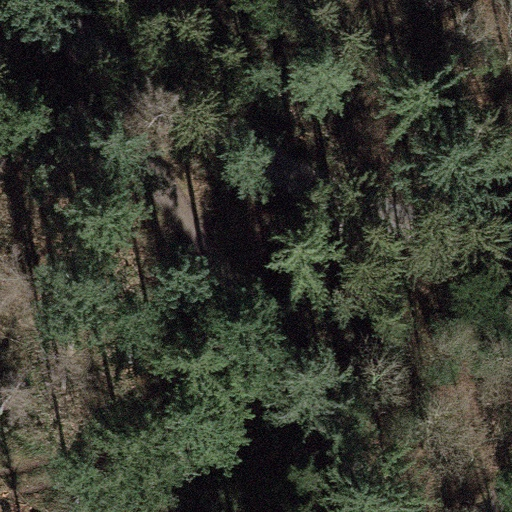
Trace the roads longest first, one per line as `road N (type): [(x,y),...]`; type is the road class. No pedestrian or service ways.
road 1 (track): [(107,89),(201,254),(376,511)]
road 2 (track): [(107,89),(340,197),(511,245)]
